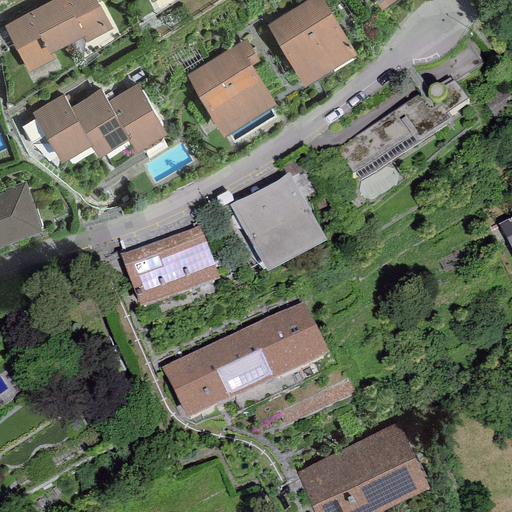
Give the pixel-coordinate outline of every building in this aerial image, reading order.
[(68,40),(47,0),(4,23),(28,70),(55,56),(51,49),(68,40)] [(99,0),(48,0),(47,0),(68,40),(82,33),(86,40),(113,27),(99,0)] [(326,0),(303,0),(268,22),(305,79),(356,46),(326,0)] [(247,35),(187,72),(224,130),(276,98),(252,59),(259,54),(247,35)] [(418,97),(335,150),(353,177),(356,176),(360,182),(453,123),(449,117),(468,105),(451,78),(419,99),(418,97)] [(167,127),(137,81),(109,99),(101,86),(71,104),(63,91),(32,111),(61,157),(91,139),(99,152),(128,133),(136,147),(167,127)] [(511,107),(503,92),(483,103),(493,121),(511,110),(511,107)] [(289,179),(230,210),(267,280),(326,249),(289,179)] [(0,238),(42,225),(26,181),(0,190),(0,238)] [(511,253),(511,211),(511,212),(511,213),(511,218),(497,225),(511,253)] [(200,225),(120,254),(139,307),(219,278),(200,225)] [(464,248),(440,260),(447,273),(471,260),(464,248)] [(305,302),(160,367),(184,419),(328,354),(305,302)] [(266,433),(356,392),(345,368),(254,409),(266,433)] [(314,511),(382,511),(429,489),(397,424),(296,474),(314,511)]
